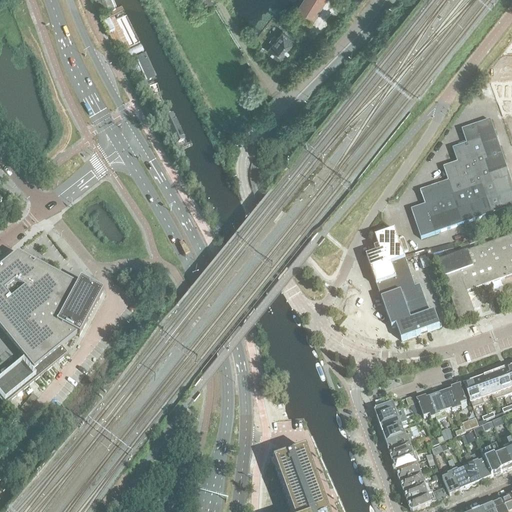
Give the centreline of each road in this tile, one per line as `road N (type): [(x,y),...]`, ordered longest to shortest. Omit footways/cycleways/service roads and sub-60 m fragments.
road 1 (secondary): [(235,511),(246,424),(239,357),(195,237),(138,138)]
road 2 (residential): [(309,322),(243,197),(241,156),(263,119),(375,0)]
road 3 (secondary): [(121,149),(196,278),(223,375),(225,425),(206,511)]
road 4 (residential): [(309,322),(449,93)]
road 5 (secondary): [(50,0),(121,149)]
road 6 (secondary): [(138,138),(70,0)]
road 7 (residential): [(511,328),(407,360),(365,355)]
